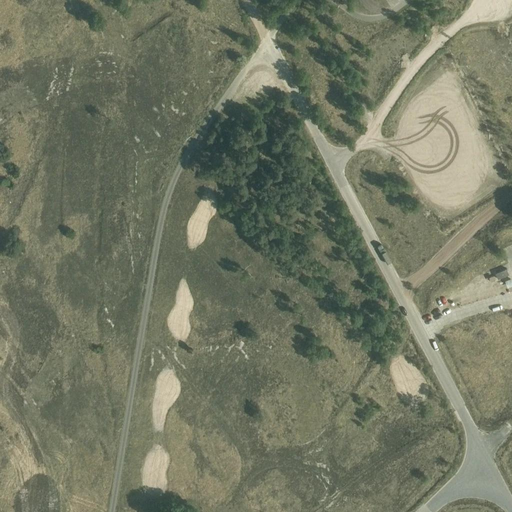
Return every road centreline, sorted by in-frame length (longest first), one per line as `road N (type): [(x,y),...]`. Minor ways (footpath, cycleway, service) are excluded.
road 1 (unclassified): [(112,511),(173,182),(268,40)]
road 2 (unclassified): [(484,457),(268,40)]
road 3 (track): [(487,0),(427,52),(364,144),(332,163)]
road 4 (track): [(511,198),(401,294)]
